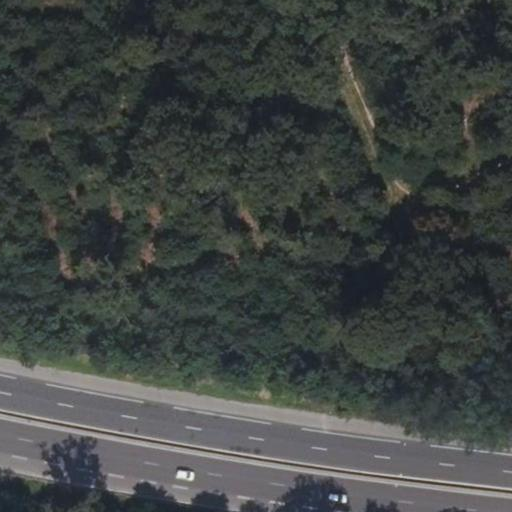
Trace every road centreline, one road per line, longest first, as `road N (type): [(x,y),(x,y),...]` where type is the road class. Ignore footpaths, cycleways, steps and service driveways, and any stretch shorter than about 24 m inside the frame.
road 1 (primary): [(511,469),(0,392)]
road 2 (primary): [(0,434),(490,511)]
